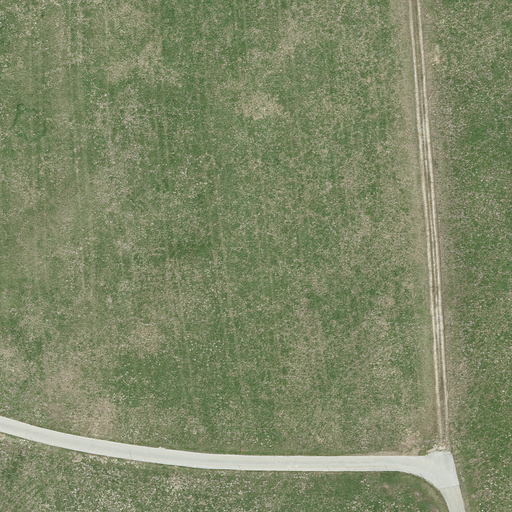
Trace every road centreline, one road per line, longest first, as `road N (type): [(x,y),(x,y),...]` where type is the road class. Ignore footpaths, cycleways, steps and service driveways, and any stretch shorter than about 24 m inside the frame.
road 1 (unclassified): [(456,511),(445,471),(166,458),(0,426)]
road 2 (track): [(445,471),(409,0)]
